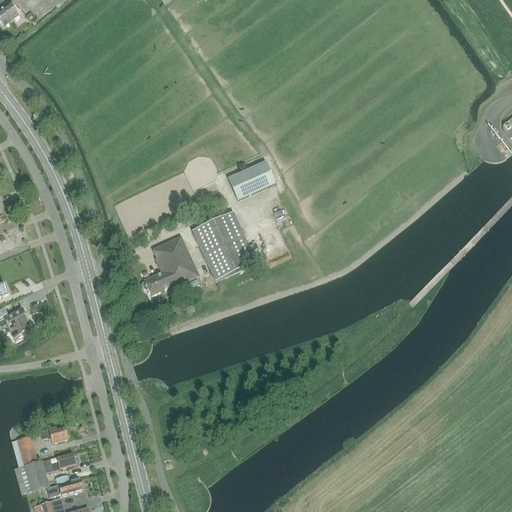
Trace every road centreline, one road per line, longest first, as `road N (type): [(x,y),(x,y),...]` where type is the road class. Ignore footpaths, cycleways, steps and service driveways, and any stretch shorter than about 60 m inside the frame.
road 1 (tertiary): [(107,349),(50,164),(0,90)]
road 2 (residential): [(0,116),(64,240),(92,352)]
road 3 (tertiary): [(148,511),(107,349)]
road 4 (unclassified): [(92,352),(118,453),(123,511)]
